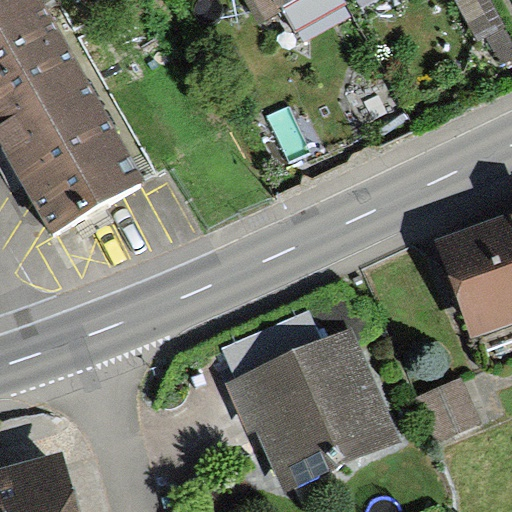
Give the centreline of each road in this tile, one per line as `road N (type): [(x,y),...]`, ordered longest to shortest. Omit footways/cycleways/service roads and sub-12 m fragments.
road 1 (tertiary): [(88,332),(237,274),(511,144)]
road 2 (residential): [(139,511),(88,332)]
